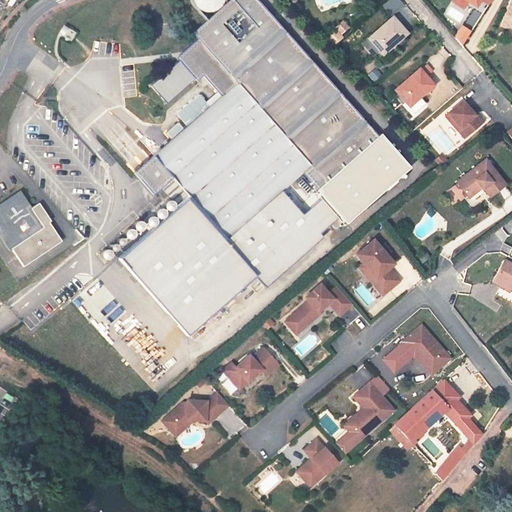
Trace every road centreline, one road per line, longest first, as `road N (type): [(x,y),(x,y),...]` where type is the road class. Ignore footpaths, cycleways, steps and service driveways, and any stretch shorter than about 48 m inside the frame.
road 1 (unknown): [(92,99),(84,130),(125,196),(99,230),(79,214),(47,177),(23,130),(57,65)]
road 2 (residential): [(511,405),(419,511)]
road 3 (unknown): [(427,292),(453,248),(511,203)]
